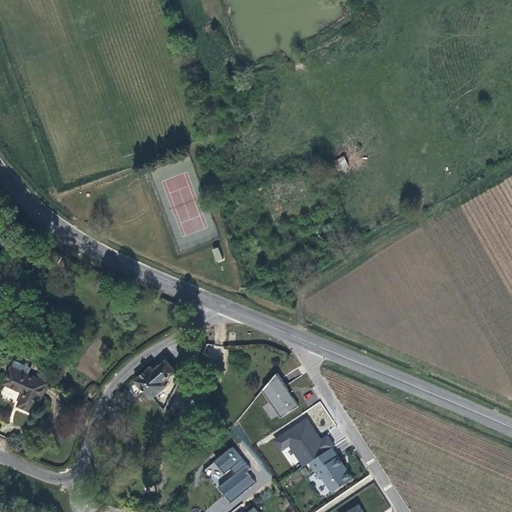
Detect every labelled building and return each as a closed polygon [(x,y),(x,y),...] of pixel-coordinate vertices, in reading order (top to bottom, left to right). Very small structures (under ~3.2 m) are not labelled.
[(337,163),(345,159),(341,150),(333,154),(337,163)] [(221,248),(208,252),(217,276),(230,271),(221,248)] [(208,348),(200,344),(193,356),(202,361),(201,363),(205,365),(209,358),(204,355),(208,348)] [(202,361),(193,356),(188,365),(196,370),(200,362),(201,363),(202,361)] [(164,382),(177,371),(167,360),(160,366),(158,364),(153,369),(152,368),(136,381),(151,399),(167,386),(164,382)] [(13,365),(10,371),(19,374),(21,368),(13,365)] [(19,374),(10,371),(6,382),(26,390),(21,404),(38,410),(50,378),(21,368),(19,374)] [(298,406),(276,373),(262,390),(281,417),(298,406)] [(164,412),(168,414),(181,389),(178,387),(164,412)] [(309,462),(331,447),(335,445),(328,434),(323,438),(308,416),(273,438),(282,451),(290,446),(303,466),(309,462)] [(247,471),(251,467),(232,446),(203,470),(230,503),(255,482),(247,471)] [(343,465),(331,447),(309,462),(315,471),(317,470),(332,491),(352,479),(346,470),(345,471),(342,466),(343,465)] [(291,466),(298,463),(292,450),(285,453),(291,466)] [(322,495),(329,492),(325,484),(318,487),(322,495)] [(363,511),(357,502),(341,511),(363,511)]
